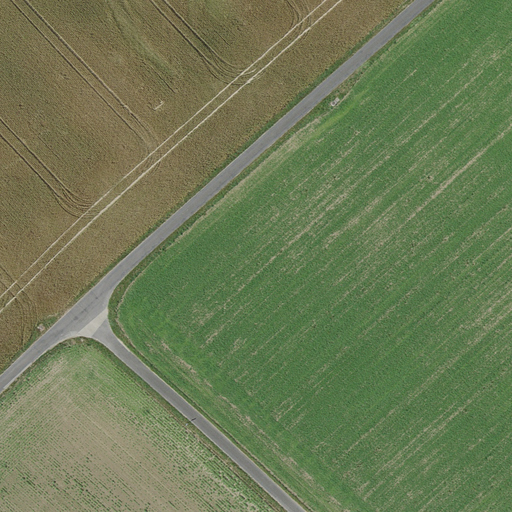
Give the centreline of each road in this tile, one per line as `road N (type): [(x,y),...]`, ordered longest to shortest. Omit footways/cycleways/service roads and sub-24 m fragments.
road 1 (track): [(0,387),(426,0)]
road 2 (track): [(295,511),(81,310)]
